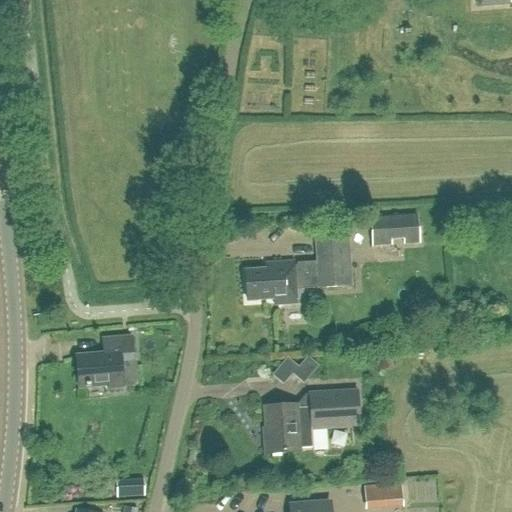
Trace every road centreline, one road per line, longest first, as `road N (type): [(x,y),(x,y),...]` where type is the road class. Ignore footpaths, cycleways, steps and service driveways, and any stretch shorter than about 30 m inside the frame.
road 1 (residential): [(154,511),(188,370),(200,236),(244,0)]
road 2 (secondary): [(2,511),(14,396),(0,186)]
